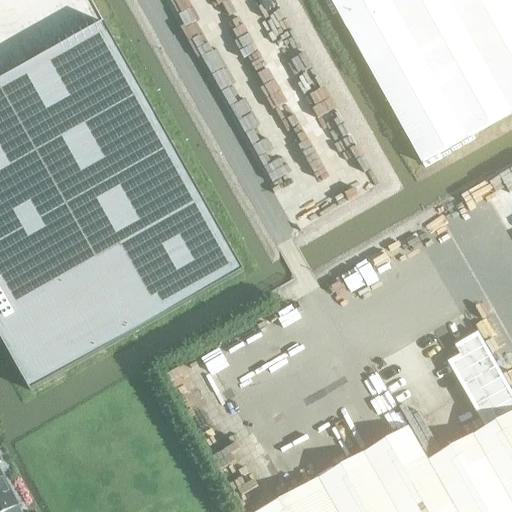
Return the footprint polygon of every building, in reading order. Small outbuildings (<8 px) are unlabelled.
[(511,0),(329,0),(421,164),(511,113),(511,0)] [(0,338),(30,391),(244,271),(104,23),(0,81),(0,338)] [(445,221),(353,266),(361,283),(407,260),(410,266),(456,244),(445,221)] [(259,511),(511,511),(511,413),(428,461),(409,427),(259,511)] [(441,450),(431,429),(419,435),(429,456),(441,450)] [(0,511),(1,511),(23,501),(0,460),(6,457),(0,446),(0,511)]
